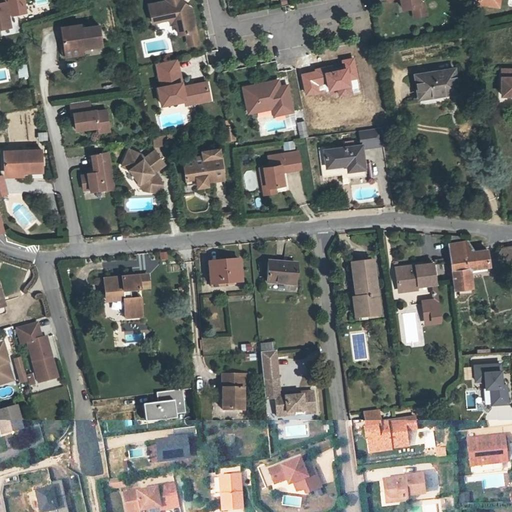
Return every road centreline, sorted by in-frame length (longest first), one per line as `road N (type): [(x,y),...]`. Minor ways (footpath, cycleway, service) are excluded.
road 1 (residential): [(313,226),(77,247),(43,65)]
road 2 (residential): [(313,226),(347,511)]
road 3 (residential): [(511,227),(385,217),(313,226)]
road 4 (unknown): [(406,219),(382,47)]
road 5 (track): [(67,356),(90,511)]
